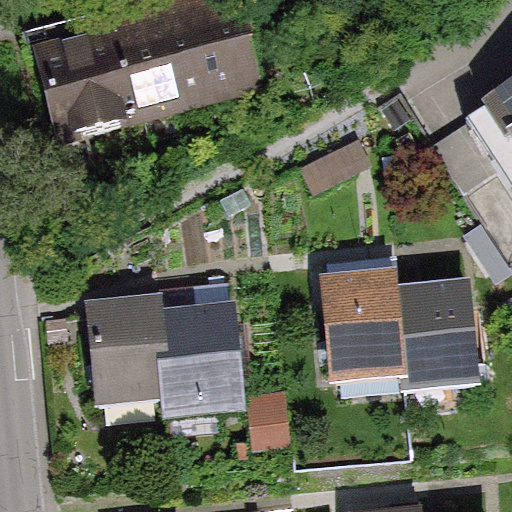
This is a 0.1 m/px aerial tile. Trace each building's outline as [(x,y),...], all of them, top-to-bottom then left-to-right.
[(189,0),(10,40),(35,152),(239,106),(215,0),(189,0)] [(511,99),(469,127),(511,195),(511,99)] [(388,401),(461,400),(460,291),(387,292),(388,401)] [(315,402),(388,401),(387,292),(314,292),(315,402)] [(78,417),(150,419),(152,314),(80,313),(78,417)] [(150,419),(221,420),(223,316),(152,314),(150,419)]
